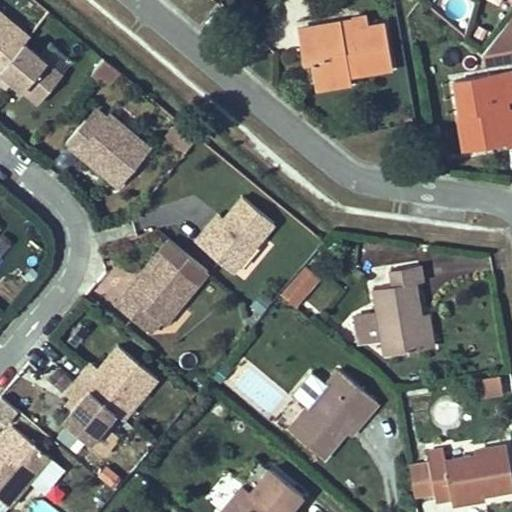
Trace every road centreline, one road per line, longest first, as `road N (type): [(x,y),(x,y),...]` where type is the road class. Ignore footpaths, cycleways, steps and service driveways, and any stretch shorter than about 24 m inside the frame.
road 1 (residential): [(511,205),(374,186),(334,170),(131,0)]
road 2 (residential): [(0,358),(70,274),(78,236),(65,209),(0,156)]
